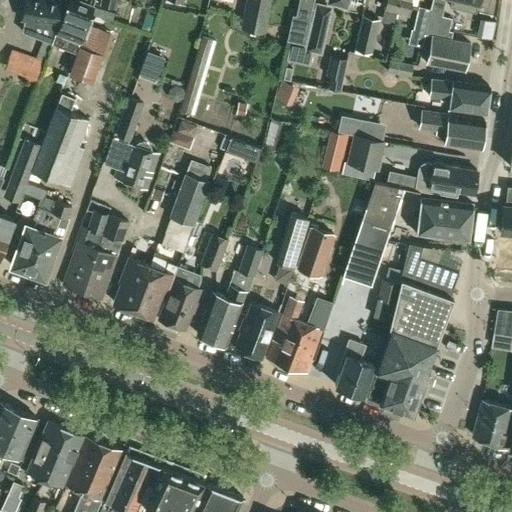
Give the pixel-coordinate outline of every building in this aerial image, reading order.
[(24,0),(21,18),(54,24),(58,0),(24,0)] [(91,6),(74,0),(67,0),(52,43),(74,51),(91,6)] [(247,0),(243,27),(263,30),(269,0),(247,0)] [(385,0),(383,8),(396,12),(398,0),(385,0)] [(398,0),(396,12),(407,15),(411,0),(398,0)] [(431,0),(429,11),(425,32),(431,34),(450,38),(451,31),(447,30),(450,17),(441,15),(444,0),(431,0)] [(475,11),(477,0),(460,0),(459,7),(475,11)] [(306,48),(320,51),(331,7),(316,3),(306,48)] [(425,32),(429,11),(418,8),(412,30),(411,30),(407,44),(421,48),(425,32)] [(304,43),(309,18),(291,14),(286,39),(304,43)] [(377,20),(362,16),(355,45),(370,49),(377,20)] [(464,72),(471,42),(450,38),(431,34),(425,64),(464,72)] [(180,110),(189,113),(211,38),(202,35),(180,110)] [(8,72),(39,81),(45,59),(14,50),(8,72)] [(388,59),(386,69),(410,74),(412,64),(388,59)] [(485,112),(489,85),(430,76),(427,94),(450,97),(449,107),(485,112)] [(78,144),(88,118),(69,110),(74,96),(62,91),(32,170),(69,184),(83,146),(78,144)] [(146,188),(158,152),(150,149),(149,144),(144,141),(140,141),(135,144),(126,141),(127,137),(129,137),(142,101),(127,96),(115,131),(113,131),(103,161),(117,166),(113,177),(146,188)] [(419,126),(435,128),(435,132),(444,134),(443,142),(479,148),(483,119),(450,114),(450,112),(421,108),(419,126)] [(340,114),(337,129),(353,133),(356,117),(340,114)] [(191,147),(199,131),(184,124),(176,141),(191,147)] [(376,166),(381,138),(356,133),(350,161),(376,166)] [(25,182),(39,143),(23,137),(9,176),(25,182)] [(414,188),(414,189),(434,192),(456,196),(457,190),(473,193),(477,169),(433,162),(433,163),(427,163),(423,163),(421,164),(418,167),(417,170),(416,176),(414,188)] [(387,170),(385,182),(414,188),(416,176),(387,170)] [(170,215),(171,215),(166,230),(162,242),(183,250),(188,238),(210,180),(187,172),(170,215)] [(0,253),(13,217),(0,211),(0,181),(2,177),(0,176),(0,253)] [(374,180),(369,194),(387,198),(390,183),(374,180)] [(511,231),(511,187),(508,187),(506,204),(502,204),(499,230),(511,231)] [(24,223),(10,265),(43,277),(58,235),(53,233),(58,219),(67,222),(69,217),(67,217),(72,204),(55,198),(45,194),(41,193),(39,197),(36,206),(30,225),(24,223)] [(467,238),(471,201),(421,195),(415,232),(467,238)] [(78,239),(63,282),(102,296),(129,220),(95,208),(83,240),(78,239)] [(276,261),(292,266),(307,216),(291,211),(276,261)] [(361,218),(343,274),(369,283),(388,227),(361,218)] [(297,268),(320,275),(333,233),(311,225),(297,268)] [(201,262),(216,267),(227,238),(213,232),(201,262)] [(511,237),(499,237),(499,266),(511,266),(511,237)] [(377,364),(366,395),(409,410),(435,342),(452,295),(449,294),(457,270),(419,256),(422,244),(408,241),(388,324),(391,326),(377,364)] [(252,244),(243,271),(254,274),(263,248),(252,244)] [(167,289),(177,264),(168,260),(165,269),(130,255),(123,271),(125,272),(114,299),(152,315),(163,287),(167,289)] [(201,287),(177,278),(182,266),(177,264),(167,289),(169,289),(158,317),(185,327),(201,287)] [(382,277),(378,296),(393,299),(398,281),(382,277)] [(227,343),(243,301),(247,289),(231,283),(227,295),(213,290),(197,332),(227,343)] [(307,322),(297,318),(303,300),(289,295),(282,313),(266,357),(306,372),(332,302),(316,297),(307,322)] [(262,356),(279,310),(252,300),(235,346),(262,356)] [(334,383),(366,395),(377,364),(359,357),(364,343),(347,337),(344,347),(346,348),(334,383)] [(508,446),(511,432),(511,404),(483,397),(474,434),(508,446)] [(0,447),(19,455),(36,416),(0,400),(0,447)] [(61,485),(82,434),(46,419),(25,469),(61,485)] [(64,485),(80,491),(70,511),(93,511),(121,450),(86,435),(64,485)] [(137,511),(151,484),(152,486),(162,463),(126,449),(103,500),(129,511),(137,511)] [(186,511),(203,479),(162,463),(152,486),(139,511),(186,511)] [(13,480),(0,507),(10,511),(13,511),(21,497),(18,495),(23,484),(13,480)] [(236,511),(245,496),(205,482),(190,511),(236,511)] [(25,511),(39,511),(44,501),(32,496),(25,511)]
